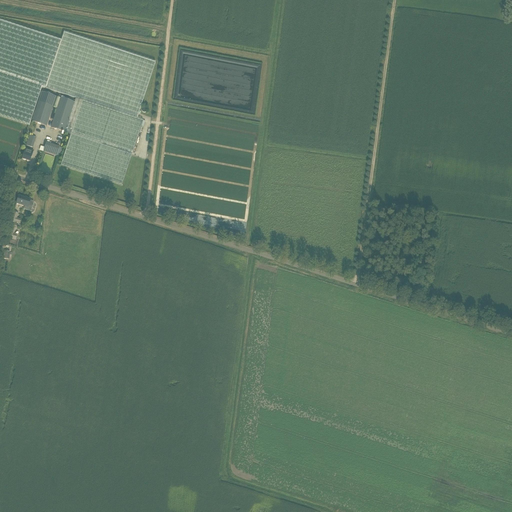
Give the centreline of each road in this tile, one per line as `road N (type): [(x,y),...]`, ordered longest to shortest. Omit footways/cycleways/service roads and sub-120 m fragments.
road 1 (unclassified): [(511,332),(0,170)]
road 2 (track): [(394,0),(356,282)]
road 3 (track): [(146,215),(171,0)]
